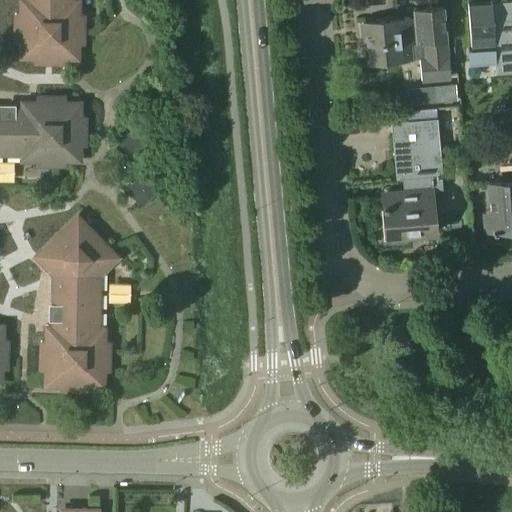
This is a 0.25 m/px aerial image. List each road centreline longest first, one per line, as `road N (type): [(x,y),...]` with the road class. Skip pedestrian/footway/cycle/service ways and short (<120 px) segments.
road 1 (residential): [(511,278),(379,287),(336,256),(307,0)]
road 2 (tertiary): [(278,318),(248,0)]
road 3 (residential): [(170,464),(0,460)]
